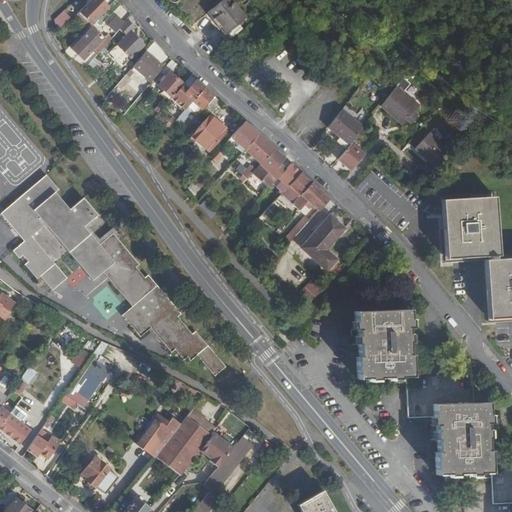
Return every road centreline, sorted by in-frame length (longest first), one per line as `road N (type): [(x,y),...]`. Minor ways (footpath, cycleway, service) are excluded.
road 1 (secondary): [(38,52),(222,302),(400,511)]
road 2 (residential): [(511,388),(385,234),(139,0)]
road 3 (unknown): [(46,479),(116,370)]
